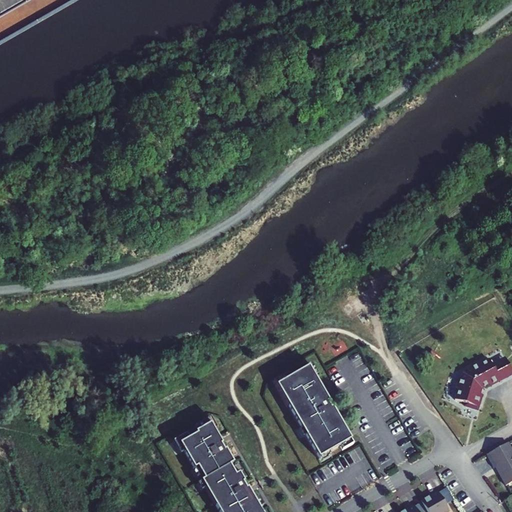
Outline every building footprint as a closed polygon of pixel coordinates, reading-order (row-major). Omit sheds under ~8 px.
[(491,364),(499,380),(511,373),(511,372),(504,357),(491,364)] [(478,393),(480,387),(488,384),(489,386),(499,380),(491,364),(488,359),(479,364),(478,362),(467,368),(468,370),(462,373),(461,376),(459,375),(456,387),(458,388),(455,399),(465,402),(464,405),(477,409),(481,394),(478,393)] [(350,441),(308,367),(276,385),(318,459),(350,441)] [(195,427),(197,431),(210,424),(213,430),(217,428),(211,417),(195,427)] [(196,434),(179,444),(194,469),(197,468),(204,480),(201,482),(218,511),(260,511),(249,493),(248,493),(242,484),(244,483),(238,473),(235,475),(231,469),(229,466),(233,464),(225,450),(223,451),(220,445),(218,441),(220,440),(213,430),(210,424),(197,431),(195,432),(196,434)] [(511,451),(507,443),(485,455),(493,469),(495,468),(497,467),(499,471),(498,474),(505,486),(511,482),(511,451)] [(237,466),(231,469),(235,475),(238,473),(241,472),(237,466)] [(426,511),(446,511),(448,511),(445,505),(453,500),(446,488),(438,493),(428,499),(428,497),(420,502),(421,503),(424,508),(426,511)] [(414,507),(416,511),(417,511),(424,508),(421,503),(414,507)]
